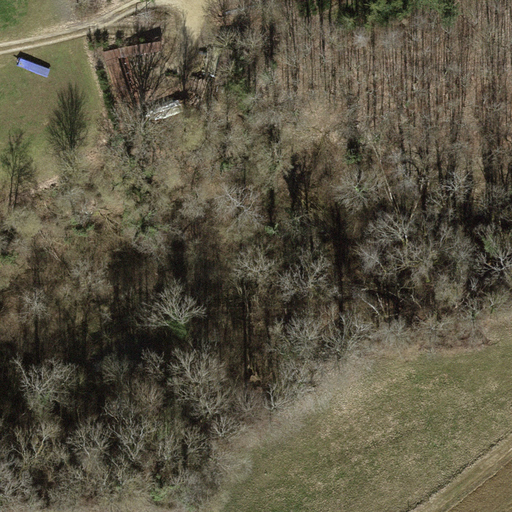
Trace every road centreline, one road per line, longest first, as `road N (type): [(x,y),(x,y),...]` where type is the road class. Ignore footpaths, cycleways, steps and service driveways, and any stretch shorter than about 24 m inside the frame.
road 1 (track): [(0,49),(75,34),(162,0)]
road 2 (track): [(381,511),(511,428)]
